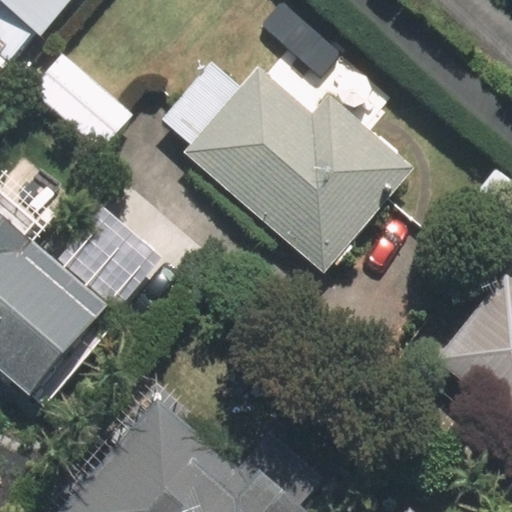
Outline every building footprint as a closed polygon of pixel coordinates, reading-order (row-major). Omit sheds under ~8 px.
[(36,48),(75,0),(0,0),(0,105),(7,97),(0,91),(0,62),(8,69),(29,43),(36,48)] [(59,62),(26,100),(98,161),(130,123),(59,62)] [(207,72),(157,130),(183,152),(175,161),(319,284),(410,180),(323,105),(307,123),(252,76),(235,96),(207,72)] [(0,235),(0,395),(24,416),(103,326),(0,235)] [(511,273),(506,269),(425,372),(511,440),(511,273)] [(298,511),(299,511),(326,481),(270,433),(234,473),(155,405),(62,511),(281,511),(275,506),(282,498),(298,511)]
